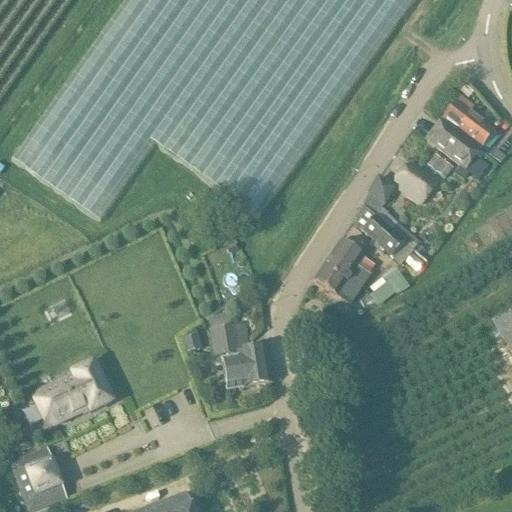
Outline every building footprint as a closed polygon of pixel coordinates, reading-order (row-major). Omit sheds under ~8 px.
[(493,135),(469,115),(455,104),(442,121),(480,151),(493,135)] [(463,170),(477,152),(449,131),(443,140),(434,133),(427,144),(463,170)] [(452,170),(434,156),(426,167),(444,181),(452,170)] [(421,206),(437,185),(411,165),(393,188),(421,206)] [(367,198),(362,207),(363,208),(376,216),(374,218),(373,218),(413,254),(413,253),(419,246),(410,238),(387,216),(388,216),(381,210),(383,207),(393,191),(377,182),(367,198)] [(362,208),(351,226),(360,234),(391,261),(400,269),(405,262),(413,254),(373,218),(362,208)] [(359,265),(363,260),(340,245),(313,284),(347,307),(370,272),(359,265)] [(386,283),(368,298),(374,305),(377,309),(395,295),(397,297),(409,288),(398,275),(387,284),(386,283)] [(511,359),(511,314),(493,326),(511,359)] [(270,386),(264,350),(248,353),(244,328),(208,333),(213,360),(221,359),(226,392),(242,389),(242,390),(270,386)] [(90,415),(112,404),(92,365),(71,375),(72,378),(38,395),(54,428),(88,412),(90,415)] [(38,511),(65,502),(46,453),(11,467),(28,511),(38,511)] [(191,511),(185,497),(144,511),(191,511)]
